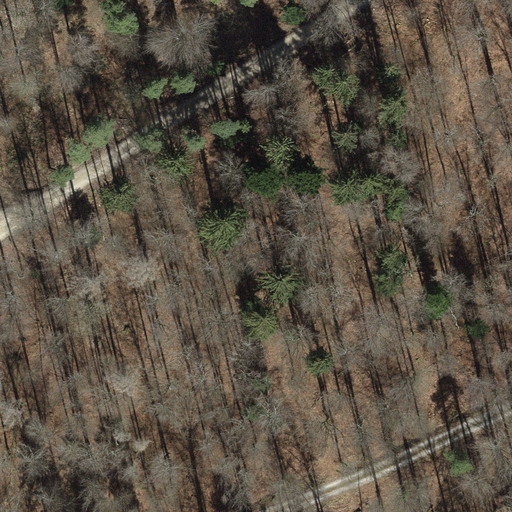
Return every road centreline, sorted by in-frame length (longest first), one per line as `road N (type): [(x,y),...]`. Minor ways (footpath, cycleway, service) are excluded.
road 1 (track): [(344,0),(0,229)]
road 2 (track): [(282,511),(511,409)]
